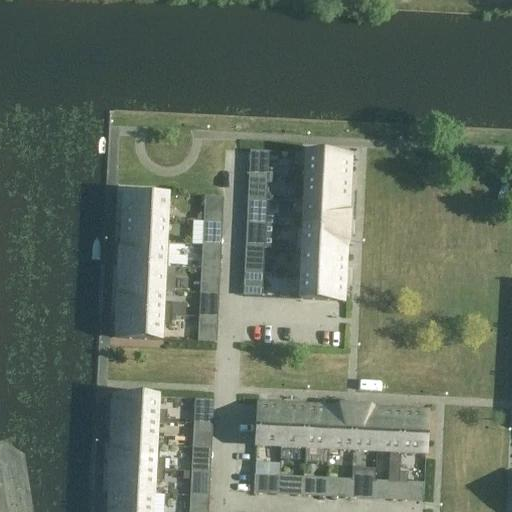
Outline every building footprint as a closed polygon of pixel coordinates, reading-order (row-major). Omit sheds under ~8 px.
[(306,180),(348,182),(349,157),(307,155),(306,169),(296,168),(295,180),(306,181),(306,180)] [(251,169),(250,177),(265,178),(265,170),(251,169)] [(264,186),(265,178),(250,177),(250,185),(264,186)] [(305,204),(347,206),(348,182),(306,180),(306,181),(305,204)] [(123,219),(165,221),(166,196),(124,194),(123,219)] [(303,228),(346,230),(347,206),(305,204),(303,228)] [(205,215),(205,223),(219,224),(220,216),(205,215)] [(248,217),(248,225),(262,226),(263,218),(248,217)] [(164,245),(165,221),(123,219),(122,243),(164,245)] [(194,219),(194,241),(203,242),(203,219),(194,219)] [(219,224),(205,223),(205,231),(219,232),(219,224)] [(262,234),(262,226),(248,225),(248,233),(262,234)] [(302,252),(345,254),(346,230),(303,228),(302,252)] [(163,269),(164,245),(122,243),(120,267),(163,269)] [(171,265),(201,265),(201,246),(172,246),(171,265)] [(302,252),(301,276),(343,278),(345,254),(302,252)] [(203,263),(203,271),(217,272),(218,264),(203,263)] [(246,273),(260,274),(260,266),(246,265),(246,273)] [(120,267),(119,291),(162,293),(163,269),(120,267)] [(217,272),(203,271),(202,279),(217,280),(217,272)] [(260,274),(246,273),(245,281),(260,282),(260,274)] [(343,278),(301,276),(300,301),(342,303),(343,278)] [(161,306),(162,293),(119,291),(118,315),(171,317),(172,306),(161,306)] [(201,311),(200,319),(215,320),(215,312),(201,311)] [(171,329),(171,317),(118,315),(117,340),(159,342),(160,328),(171,329)] [(215,320),(200,319),(200,327),(214,328),(215,320)] [(155,424),(155,425),(166,425),(166,413),(156,412),(157,399),(114,397),(113,422),(155,424)] [(280,449),(282,407),(257,405),(255,448),(280,449)] [(282,407),(280,449),(304,450),(306,408),(282,407)] [(306,408),(304,450),(328,451),(330,409),(306,408)] [(330,409),(328,451),(352,452),(354,410),(330,409)] [(354,410),(352,452),(376,454),(378,411),(354,410)] [(400,455),(402,412),(378,411),(376,454),(390,454),(389,465),(400,466),(400,455)] [(402,412),(400,455),(425,456),(427,414),(402,412)] [(195,426),(210,426),(210,418),(196,418),(195,426)] [(112,446),(154,448),(155,425),(155,424),(113,422),(112,446)] [(210,426),(195,426),(195,434),(209,434),(210,426)] [(154,448),(112,446),(111,470),(164,472),(164,462),(154,461),(154,448)] [(193,474),(207,474),(208,466),(193,466),(193,474)] [(164,472),(111,470),(110,494),(152,496),(153,482),(163,483),(164,472)] [(207,482),(207,474),(193,474),(193,482),(207,482)] [(253,493),(261,494),(262,479),(254,479),(253,493)] [(302,496),(303,481),(295,481),(294,495),(302,496)] [(303,481),(302,496),(310,496),(311,482),(303,481)] [(350,498),(351,484),(343,483),(342,498),(350,498)] [(359,484),(351,484),(350,498),(358,498),(359,484)] [(398,500),(399,486),(391,486),(390,500),(398,500)] [(399,486),(398,500),(406,501),(407,486),(399,486)] [(108,511),(151,511),(152,496),(110,494),(108,511)]
